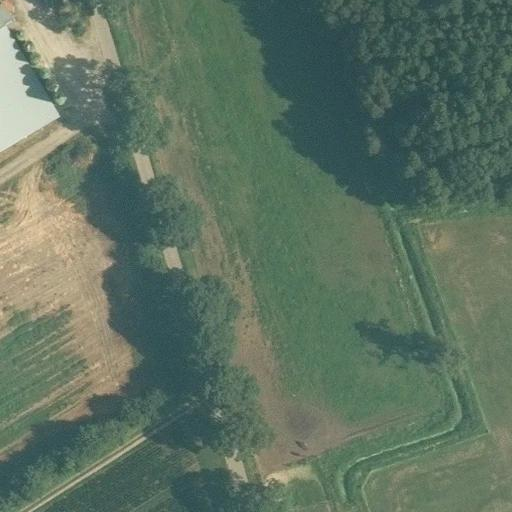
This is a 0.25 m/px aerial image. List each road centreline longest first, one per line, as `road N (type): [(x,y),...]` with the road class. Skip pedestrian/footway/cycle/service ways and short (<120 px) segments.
road 1 (unclassified): [(249,511),(83,0)]
road 2 (track): [(37,511),(212,399)]
